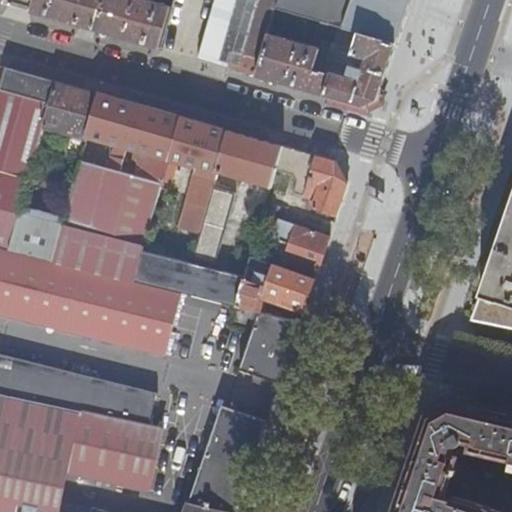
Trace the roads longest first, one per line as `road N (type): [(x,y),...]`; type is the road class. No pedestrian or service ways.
road 1 (residential): [(439,159),(0,34)]
road 2 (primary): [(439,159),(371,364)]
road 3 (primary): [(491,0),(439,159)]
road 4 (primary): [(371,364),(320,511)]
road 5 (residential): [(371,364),(511,392)]
